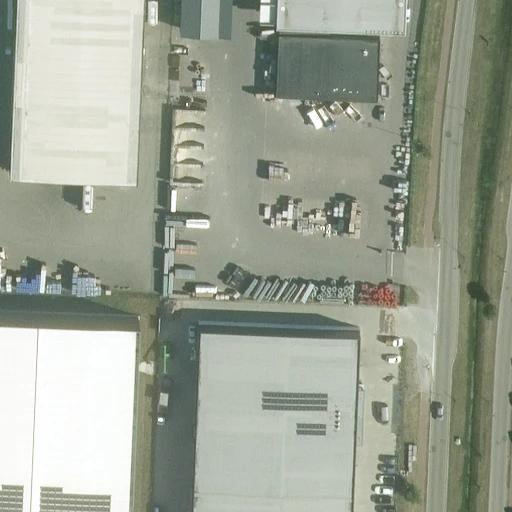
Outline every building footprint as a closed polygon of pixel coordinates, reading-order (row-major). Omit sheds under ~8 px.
[(17,0),(13,112),(140,117),(144,0),(17,0)] [(280,0),(279,18),(401,23),(402,0),(280,0)] [(279,32),(276,94),(378,98),(380,36),(279,32)] [(404,215),(405,190),(385,189),(384,214),(404,215)] [(0,256),(0,266),(53,269),(53,258),(0,256)] [(0,311),(0,511),(131,511),(140,317),(0,311)] [(199,321),(191,511),(352,511),(356,434),(361,434),(363,384),(358,383),(360,328),(199,321)]
